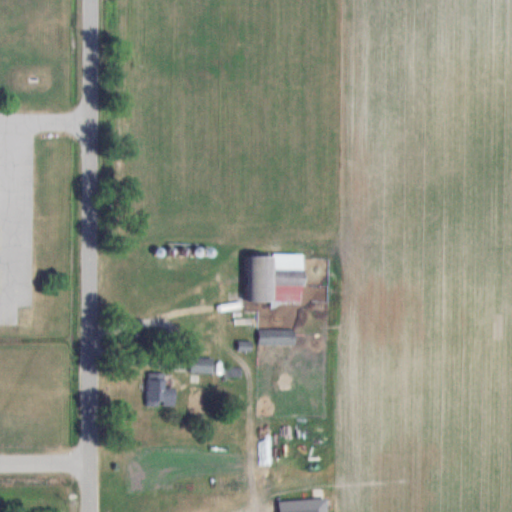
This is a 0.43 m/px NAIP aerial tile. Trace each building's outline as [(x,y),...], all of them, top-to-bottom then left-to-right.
[(248,257),(248,302),(304,302),(304,270),(275,270),(275,257),(248,257)] [(259,346),(296,346),(296,330),(259,330),(259,346)] [(192,373),(214,373),(214,358),(192,358),(192,373)] [(166,388),(166,373),(148,373),(148,405),(176,405),(176,388),(166,388)] [(280,501),(280,511),(327,511),(327,498),(280,501)]
